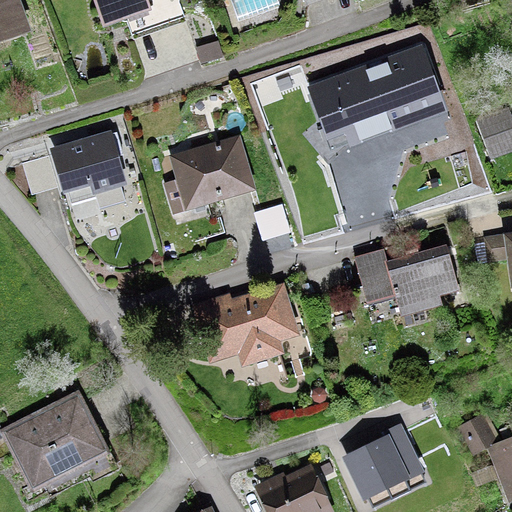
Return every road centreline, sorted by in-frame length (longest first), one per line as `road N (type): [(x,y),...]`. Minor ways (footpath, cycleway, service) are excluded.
road 1 (residential): [(105,324),(492,201)]
road 2 (residential): [(0,141),(363,23)]
road 3 (residential): [(210,471),(105,324)]
road 4 (residential): [(105,324),(0,188)]
